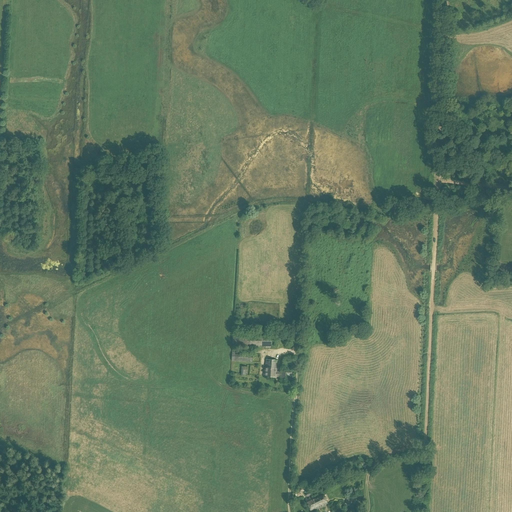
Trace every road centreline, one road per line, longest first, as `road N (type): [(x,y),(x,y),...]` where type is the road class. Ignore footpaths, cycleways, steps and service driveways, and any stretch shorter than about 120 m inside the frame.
road 1 (track): [(437,180),(425,435),(374,465),(367,511)]
road 2 (track): [(446,0),(437,180)]
road 3 (track): [(290,511),(293,353)]
